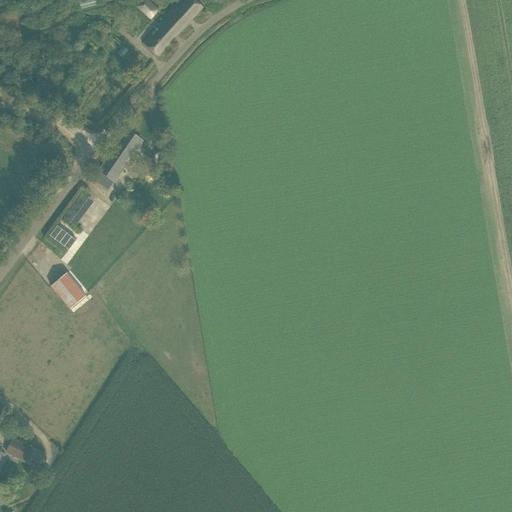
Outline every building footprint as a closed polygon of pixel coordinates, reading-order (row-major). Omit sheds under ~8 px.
[(146,0),(143,0),(137,7),(151,19),(158,11),(146,0)] [(193,0),(181,0),(180,1),(156,26),(157,27),(142,43),(158,57),(202,8),(193,0)] [(127,131),(93,180),(101,186),(107,190),(126,165),(142,142),(135,137),(127,131)] [(65,218),(76,226),(94,203),(83,194),(65,218)] [(78,239),(59,224),(52,233),(71,248),(78,239)] [(86,297),(67,274),(51,287),(70,310),(86,297)] [(25,463),(27,458),(32,461),(37,452),(32,449),(32,448),(13,438),(5,453),(25,463)]
